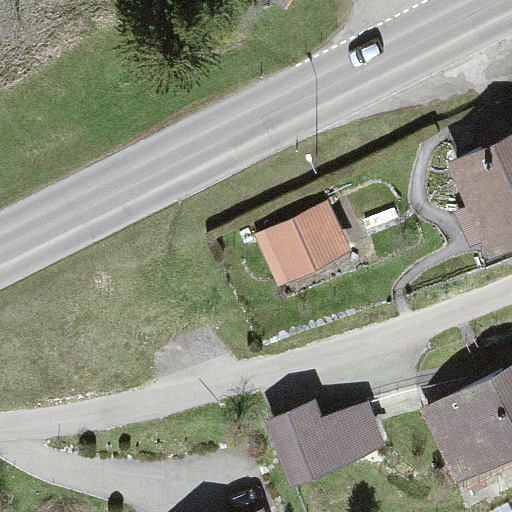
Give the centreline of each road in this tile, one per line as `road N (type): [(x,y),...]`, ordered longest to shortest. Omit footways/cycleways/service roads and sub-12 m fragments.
road 1 (primary): [(500,0),(0,246)]
road 2 (residential): [(511,287),(259,373),(138,404),(0,425)]
